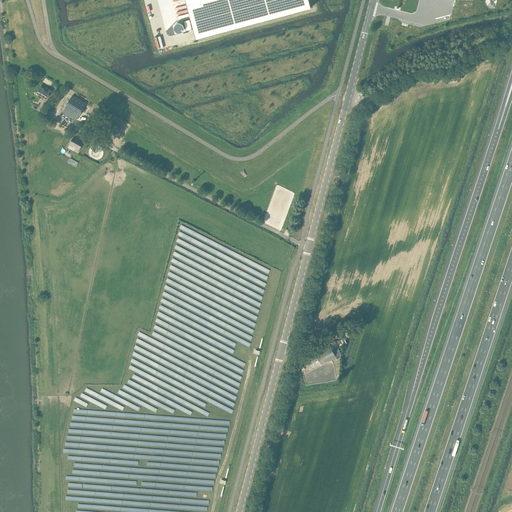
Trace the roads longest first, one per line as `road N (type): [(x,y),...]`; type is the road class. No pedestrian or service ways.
road 1 (tertiary): [(238,511),(373,0)]
road 2 (motorway): [(500,130),(378,511)]
road 3 (motorway): [(511,164),(396,511)]
road 4 (motorway): [(430,511),(511,264)]
